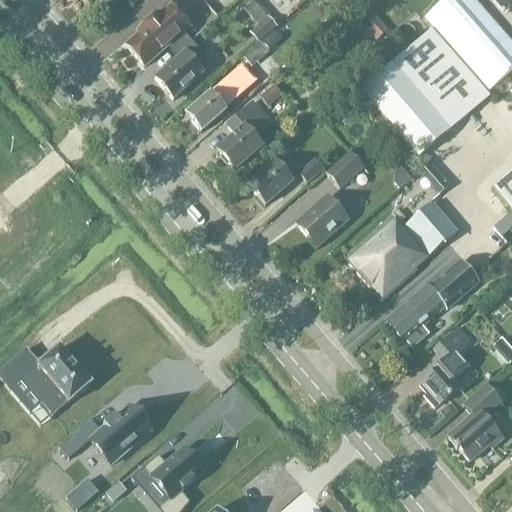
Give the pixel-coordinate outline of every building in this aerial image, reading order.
[(358,95),(399,142),(415,160),(467,114),(511,74),(511,51),(466,0),(445,0),(422,21),(430,31),(358,95)] [(168,50),(184,36),(182,34),(188,29),(171,10),(169,8),(159,16),(157,13),(133,34),(136,37),(125,47),(127,50),(144,69),(166,48),(168,50)] [(375,43),(386,33),(374,19),(363,29),(375,43)] [(268,21),(249,37),(257,46),(276,30),(268,21)] [(184,36),(168,50),(177,60),(154,81),(172,102),(202,75),(196,67),(205,60),(184,36)] [(218,87),(185,116),(200,134),(225,113),(222,110),(231,102),(224,93),(231,86),(226,80),(221,84),(218,87)] [(267,109),(281,97),(272,87),(258,100),(267,109)] [(234,137),(216,152),(233,172),(260,148),(254,140),(270,126),(251,105),(226,127),(234,137)] [(325,177),(338,192),(362,170),(349,156),(325,177)] [(298,176),(306,185),(321,171),(313,162),(298,176)] [(246,187),(264,207),(291,184),(273,163),(246,187)] [(394,177),(394,187),(398,192),(409,182),(400,172),(394,177)] [(511,174),(492,192),(510,213),(511,214),(511,213),(511,174)] [(295,227),(315,250),(345,223),(325,200),(295,227)] [(402,230),(399,227),(391,217),(343,260),(381,303),(398,287),(414,273),(413,271),(454,235),(430,207),(402,230)] [(510,213),(492,229),(501,239),(511,229),(511,214),(510,213)] [(384,324),(399,343),(402,346),(404,344),(409,350),(425,337),(420,330),(442,310),(444,312),(476,285),(458,264),(442,278),(441,277),(426,291),(423,289),(399,311),(384,324)] [(438,371),(419,387),(427,396),(422,400),(433,411),(437,407),(438,408),(457,391),(450,384),(465,370),(454,359),(454,358),(469,344),(457,331),(440,345),(434,351),(446,364),(438,371)] [(511,353),(501,341),(493,348),(509,365),(511,362),(511,353)] [(25,352),(0,373),(0,382),(8,392),(20,382),(51,418),(66,405),(68,406),(90,387),(58,350),(38,367),(25,352)] [(474,416),(446,441),(451,445),(449,446),(452,450),(454,449),(467,464),(487,446),(491,450),(500,441),(481,420),(498,406),(483,390),(465,406),(474,416)] [(103,430),(89,442),(111,468),(149,436),(127,410),(114,421),(113,419),(102,429),(103,430)] [(83,447),(74,436),(57,451),(67,461),(83,447)] [(158,459),(141,472),(168,503),(157,511),(183,511),(189,505),(180,495),(202,475),(182,453),(166,468),(158,459)] [(112,504),(125,493),(118,485),(105,496),(112,504)]
